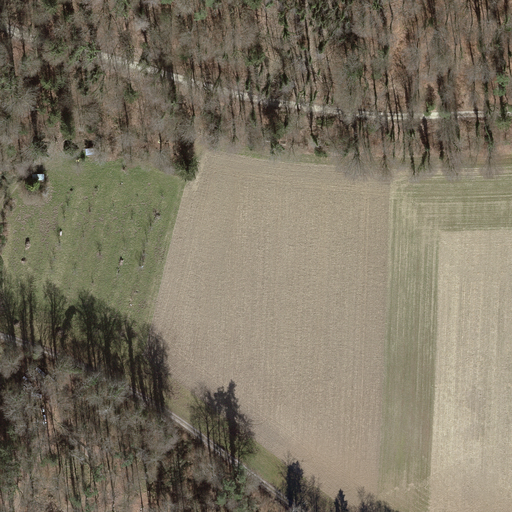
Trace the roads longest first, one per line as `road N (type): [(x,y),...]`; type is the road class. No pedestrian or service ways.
road 1 (track): [(511,114),(325,109),(161,76),(0,19)]
road 2 (track): [(290,511),(112,365),(0,337)]
